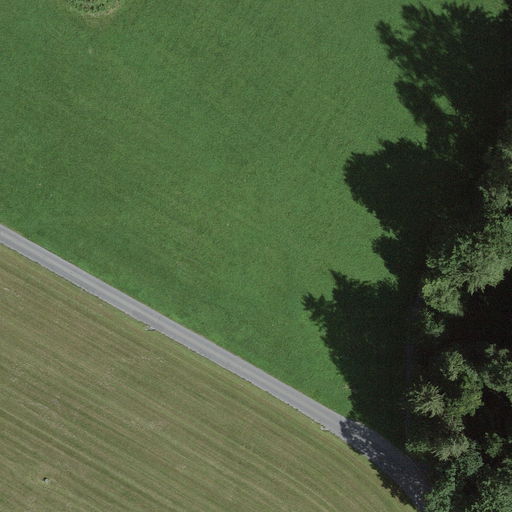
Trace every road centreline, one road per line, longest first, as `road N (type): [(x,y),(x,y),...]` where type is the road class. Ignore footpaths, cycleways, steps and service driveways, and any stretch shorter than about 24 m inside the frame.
road 1 (unclassified): [(434,511),(395,463),(325,416),(0,233)]
road 2 (track): [(511,141),(420,299),(409,409),(420,490)]
